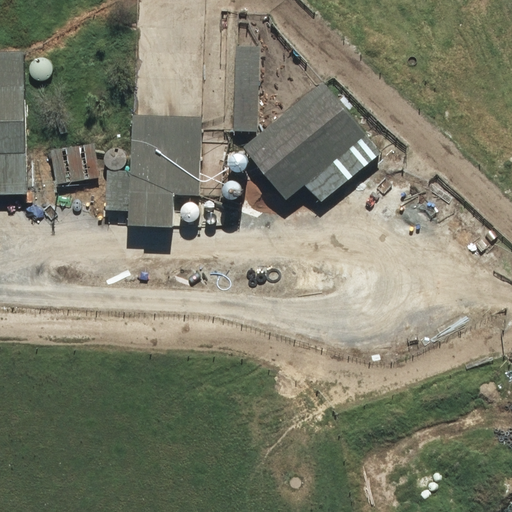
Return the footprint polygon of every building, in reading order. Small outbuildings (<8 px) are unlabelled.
[(261,45),(239,44),(236,130),(258,131),(261,45)] [(25,49),(0,48),(0,196),(26,196),(25,49)] [(329,78),(246,151),(288,198),(306,181),(326,204),(391,147),(329,78)] [(134,115),(132,150),(131,169),(108,168),(106,210),(129,210),(128,224),(171,226),(172,196),(202,197),(205,118),(134,115)] [(97,145),(52,149),(55,188),(100,184),(97,145)]
